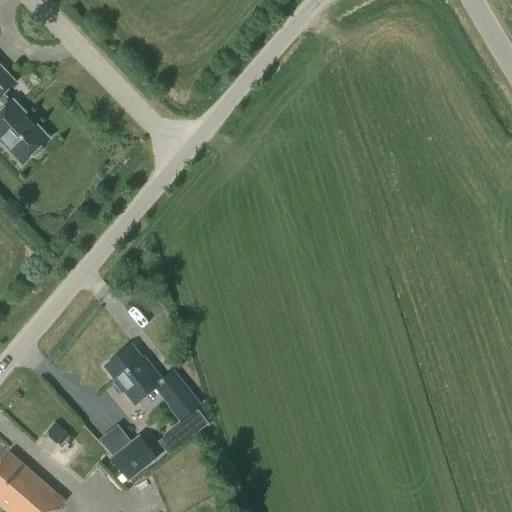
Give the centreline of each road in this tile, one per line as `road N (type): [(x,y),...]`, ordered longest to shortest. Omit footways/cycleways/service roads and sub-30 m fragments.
road 1 (unclassified): [(0,374),(325,0)]
road 2 (unknown): [(185,158),(29,0)]
